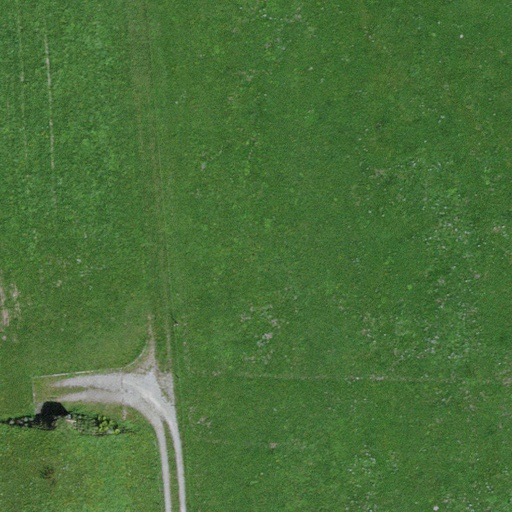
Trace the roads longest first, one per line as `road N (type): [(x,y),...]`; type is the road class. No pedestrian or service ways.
road 1 (track): [(156,317),(175,511)]
road 2 (track): [(33,393),(162,381)]
